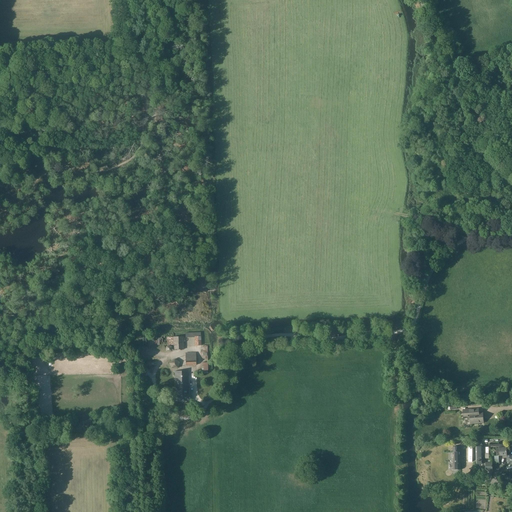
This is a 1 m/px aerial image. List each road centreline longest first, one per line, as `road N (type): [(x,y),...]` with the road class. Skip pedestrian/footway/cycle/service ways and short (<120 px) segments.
road 1 (track): [(154,382),(173,414),(191,417),(221,390),(249,338),(407,328),(430,271),(450,247),(475,234),(511,234)]
road 2 (unclassified): [(511,168),(478,124),(421,0)]
road 3 (track): [(141,511),(133,375)]
